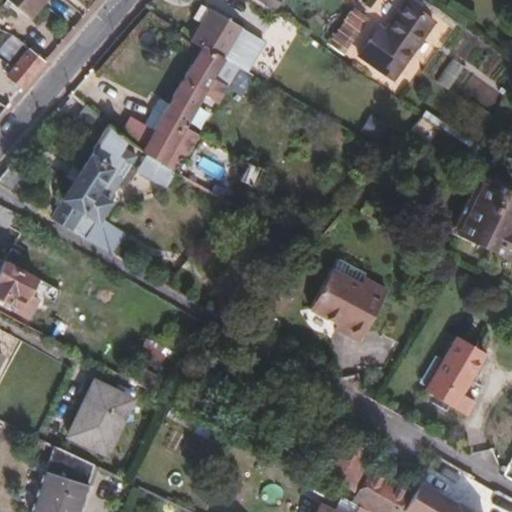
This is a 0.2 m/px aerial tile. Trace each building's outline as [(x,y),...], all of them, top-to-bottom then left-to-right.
[(7,0),(30,18),(44,0),(7,0)] [(258,0),(275,11),(281,0),(258,0)] [(381,28),(361,55),(394,78),(435,23),(408,3),(387,32),(381,28)] [(203,22),(211,9),(202,4),(194,17),(203,22)] [(203,22),(193,40),(203,46),(239,66),(247,51),(234,43),(243,28),(211,9),(203,22)] [(310,36),(280,15),(257,47),(274,60),(278,57),(281,58),(286,53),(294,57),(310,36)] [(23,88),(46,61),(12,33),(5,43),(22,56),(8,75),(23,88)] [(452,52),(497,79),(508,60),(463,33),(452,52)] [(239,66),(203,46),(196,58),(170,103),(161,98),(146,124),(155,129),(142,152),(179,173),(200,134),(186,126),(204,94),(219,101),(239,66)] [(450,90),(464,66),(451,58),(436,82),(450,90)] [(134,145),(86,105),(75,123),(99,141),(50,217),(112,254),(120,239),(95,224),(117,188),(110,183),(131,152),(134,145)] [(110,183),(117,188),(137,156),(131,152),(110,183)] [(36,181),(10,166),(0,177),(0,185),(24,201),(36,181)] [(454,233),(511,259),(511,187),(482,174),(454,233)] [(0,206),(0,224),(7,228),(14,213),(0,206)] [(340,258),(334,268),(361,283),(364,276),(367,272),(340,258)] [(0,271),(0,298),(18,308),(28,290),(34,277),(5,261),(0,271)] [(309,307),(337,323),(347,328),(345,333),(358,340),(386,289),(364,276),(361,283),(334,268),(332,267),(309,307)] [(34,277),(28,290),(52,302),(59,290),(34,277)] [(347,328),(337,323),(335,328),(345,333),(347,328)] [(235,353),(201,334),(187,358),(165,398),(173,403),(215,426),(224,431),(248,387),(226,374),(235,353)] [(454,337),(423,390),(463,413),(471,400),(459,393),(482,353),(454,337)] [(152,361),(159,346),(144,339),(137,354),(152,361)] [(150,390),(156,375),(134,365),(127,381),(150,390)] [(93,381),(67,434),(104,452),(131,397),(93,381)] [(209,438),(215,426),(173,403),(167,416),(209,438)] [(344,434),(322,468),(353,487),(374,452),(344,434)] [(75,511),(92,463),(54,445),(34,510),(38,511),(75,511)] [(354,502),(371,511),(401,511),(413,492),(371,469),(354,502)] [(455,511),(459,507),(419,482),(413,492),(401,511),(455,511)] [(371,511),(354,502),(343,496),(335,511),(337,511),(371,511)]
